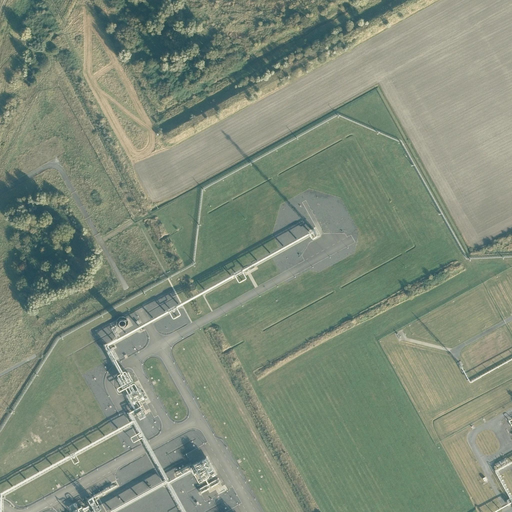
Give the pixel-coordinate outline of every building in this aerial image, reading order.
[(50,158),(46,151),(45,151),(44,148),(36,151),(41,162),(50,158)] [(303,231),(281,242),(284,246),(302,237),(304,241),(311,237),(308,233),(305,235),(303,231)] [(144,398),(129,371),(116,378),(132,405),(144,398)] [(146,416),(142,410),(136,413),(140,420),(146,416)] [(220,483),(206,457),(192,465),(202,482),(205,480),(207,485),(198,489),(200,494),(220,483)] [(76,504),(70,507),(72,511),(68,511),(96,511),(91,503),(79,510),(76,504)]
